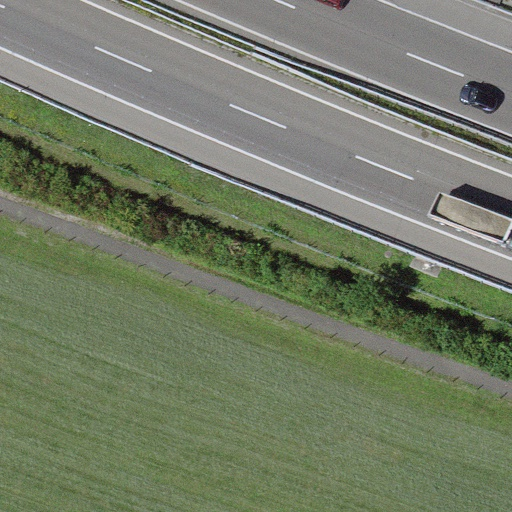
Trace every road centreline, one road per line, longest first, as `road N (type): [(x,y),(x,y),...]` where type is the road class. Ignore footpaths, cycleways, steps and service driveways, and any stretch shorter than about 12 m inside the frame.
road 1 (motorway): [(0,7),(511,219)]
road 2 (motorway): [(511,93),(279,0)]
